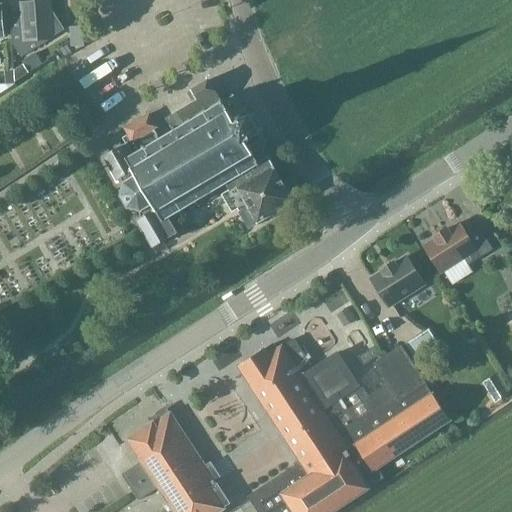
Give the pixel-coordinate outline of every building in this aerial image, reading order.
[(52,37),(64,30),(50,8),(50,1),(21,3),(22,18),(10,19),(12,43),(21,57),(30,51),(50,39),(53,39),(52,37)] [(80,22),(67,22),(68,43),(81,43),(80,22)] [(112,59),(81,77),(87,88),(118,69),(112,59)] [(192,102),(165,118),(173,131),(221,102),(220,99),(219,99),(208,80),(187,93),(192,102)] [(125,144),(103,157),(117,181),(121,179),(122,181),(122,182),(125,184),(122,194),(118,195),(119,198),(122,197),(128,206),(126,209),(128,211),(130,207),(141,210),(141,218),(137,220),(153,248),(178,233),(169,217),(179,211),(181,215),(183,214),(181,210),(194,202),(196,206),(198,205),(196,201),(210,193),(212,197),(214,195),(212,192),(225,184),(260,163),(254,152),(263,146),(265,142),(267,142),(267,140),(265,140),(263,136),(262,135),(263,135),(261,132),(264,131),(262,129),(260,130),(253,117),(255,116),(253,114),(251,115),(250,113),(249,113),(249,112),(248,112),(246,108),(247,106),(245,105),(244,107),(240,107),(240,104),(238,104),(234,97),(236,96),(235,95),(233,96),(233,94),(231,95),(232,96),(222,102),(221,102),(173,131),(159,139),(132,156),(125,144)] [(127,135),(122,138),(125,144),(132,156),(159,139),(157,136),(153,130),(156,127),(148,114),(124,129),(127,135)] [(231,191),(224,195),(233,211),(241,206),(243,211),(240,212),(241,215),(250,229),(294,202),(286,189),(273,167),(269,160),(271,159),(270,157),(271,157),(271,155),(269,156),(265,149),(265,147),(263,146),(254,152),(260,163),(225,184),(227,187),(229,187),(231,191)] [(435,239),(424,246),(441,273),(464,258),(468,265),(492,250),(477,226),(466,233),(459,223),(448,231),(446,229),(434,236),(435,239)] [(382,272),(371,280),(388,307),(424,285),(406,257),(395,264),(393,262),(381,270),(382,272)] [(344,324),(353,318),(346,307),(337,313),(344,324)] [(405,345),(420,367),(442,353),(428,330),(405,345)] [(333,511),(384,480),(377,469),(451,420),(432,392),(431,392),(401,346),(374,364),(388,385),(369,397),(363,387),(360,389),(337,353),(313,368),(294,339),(282,347),(281,347),(277,349),(273,344),(265,350),(264,349),(238,366),(301,462),(248,496),(257,511),(333,511)] [(363,364),(377,354),(373,344),(357,355),(363,364)] [(214,511),(216,511),(228,503),(215,483),(221,479),(211,463),(205,466),(168,409),(151,421),(152,423),(128,438),(142,461),(122,474),(139,500),(159,487),(175,511),(214,511)]
